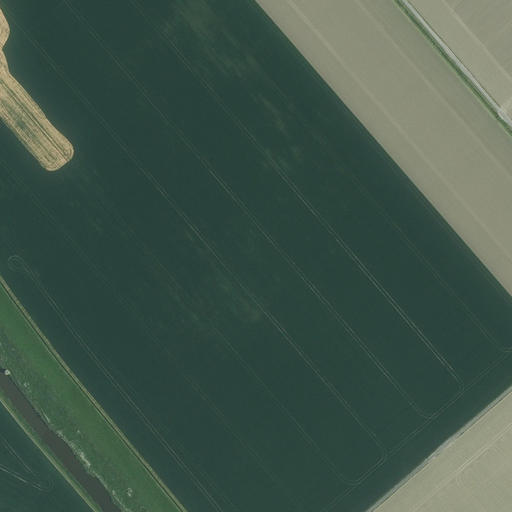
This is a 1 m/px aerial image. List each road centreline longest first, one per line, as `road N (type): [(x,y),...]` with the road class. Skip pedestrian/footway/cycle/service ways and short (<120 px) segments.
road 1 (unclassified): [(369,511),(511,389)]
road 2 (unclassified): [(511,123),(404,0)]
